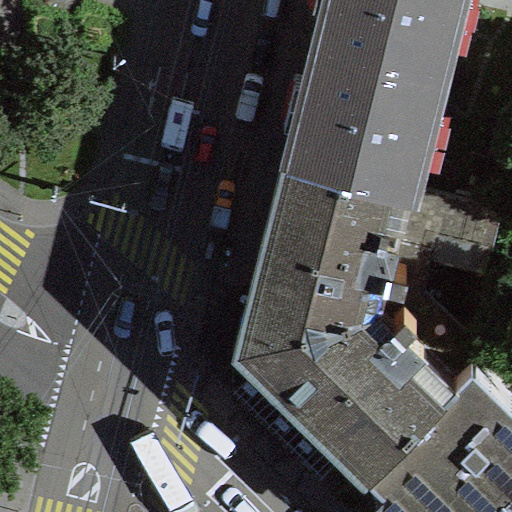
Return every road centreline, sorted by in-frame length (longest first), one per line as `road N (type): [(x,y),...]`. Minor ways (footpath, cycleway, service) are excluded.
road 1 (secondary): [(221,0),(123,397)]
road 2 (secondary): [(242,511),(123,397)]
road 3 (residential): [(0,298),(123,397)]
